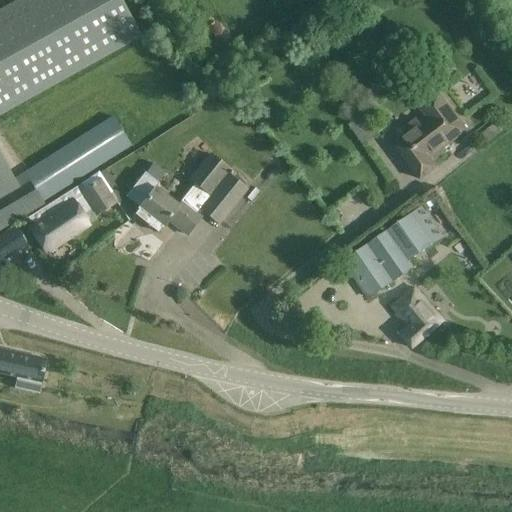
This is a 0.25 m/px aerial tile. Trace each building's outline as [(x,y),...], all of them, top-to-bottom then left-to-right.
[(0,114),(141,36),(120,0),(12,0),(0,7),(0,114)] [(318,56),(326,50),(319,40),(310,46),(318,56)] [(438,83),(452,72),(440,56),(426,67),(438,83)] [(466,128),(444,101),(435,89),(415,105),(424,117),(418,122),(415,118),(405,127),(407,130),(392,142),(421,178),(436,166),(431,160),(445,150),(442,147),(466,128)] [(42,201),(131,145),(112,115),(23,171),(42,201)] [(362,149),(375,140),(360,120),(347,129),(362,149)] [(496,123),(479,137),(485,145),(502,132),(496,123)] [(218,223),(246,188),(230,175),(233,171),(209,151),(187,179),(193,184),(177,205),(154,187),(157,183),(143,173),(125,196),(139,207),(137,209),(162,229),(168,221),(186,234),(203,212),(218,223)] [(0,195),(18,185),(0,153),(0,195)] [(30,228),(46,252),(87,225),(82,216),(93,209),(97,214),(112,204),(96,181),(83,189),(80,184),(27,220),(32,227),(30,228)] [(410,213),(344,260),(370,298),(412,267),(408,261),(431,244),(425,234),(436,226),(421,205),(410,213)] [(11,254),(26,243),(16,228),(1,238),(11,254)] [(412,348),(443,319),(412,285),(390,305),(409,327),(400,335),(412,348)] [(46,358),(4,349),(0,348),(0,373),(40,382),(46,358)]
